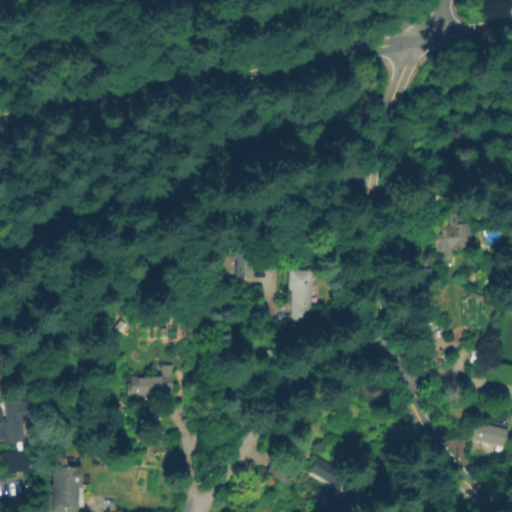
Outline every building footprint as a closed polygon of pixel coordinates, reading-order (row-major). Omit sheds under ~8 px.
[(467,243),(434,247),(431,223),(466,218),(467,228),(465,228),(467,243)] [(246,261),(246,272),(225,272),(226,254),(227,254),(227,246),(243,246),(243,253),(247,253),(247,254),(250,255),(250,261),(246,261)] [(312,270),(309,323),(287,322),(290,268),(312,270)] [(169,362),(168,387),(158,386),(158,392),(123,392),(123,378),(128,378),(128,371),(159,371),(159,361),(169,362)] [(0,404),(5,404),(7,415),(26,414),(28,438),(8,441),(8,438),(0,438),(0,404)] [(506,427),(501,445),(489,442),(488,445),(479,442),(480,440),(467,437),(471,419),(506,427)] [(28,448),(28,451),(40,450),(42,468),(6,472),(5,450),(28,448)] [(336,465),(326,481),(307,469),(316,454),(336,465)] [(71,455),(71,464),(86,464),(86,483),(83,483),(83,509),(81,509),(81,511),(47,511),(47,491),(56,491),(56,502),(57,502),(58,464),(60,464),(61,455),(71,455)] [(265,471),(272,459),(293,473),(286,484),(265,471)] [(353,473),(337,503),(321,494),(337,465),(353,473)]
